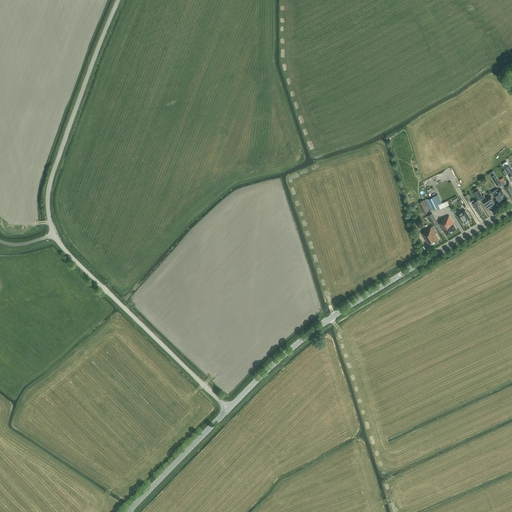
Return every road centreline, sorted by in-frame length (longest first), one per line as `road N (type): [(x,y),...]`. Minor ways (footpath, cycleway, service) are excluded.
road 1 (unclassified): [(228,409),(52,229),(49,182),(117,0)]
road 2 (tertiary): [(228,409),(328,319),(511,208)]
road 3 (tertiary): [(128,511),(228,409)]
